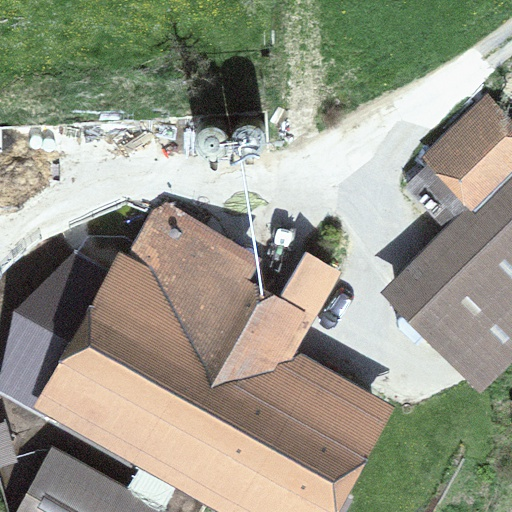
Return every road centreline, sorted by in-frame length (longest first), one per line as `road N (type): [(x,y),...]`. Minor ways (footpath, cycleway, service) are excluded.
road 1 (track): [(0,226),(45,201),(171,180),(246,180),(377,130)]
road 2 (unclassified): [(511,46),(377,130)]
